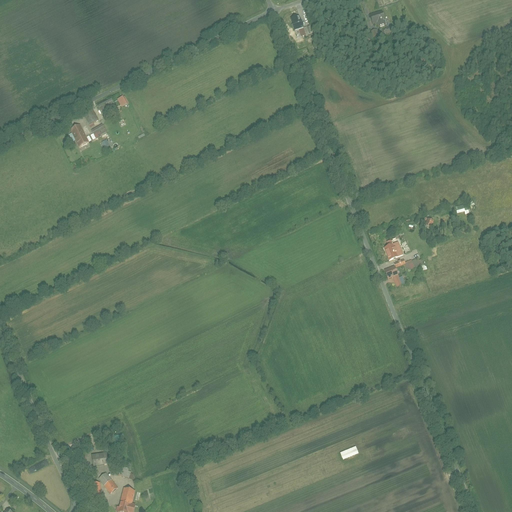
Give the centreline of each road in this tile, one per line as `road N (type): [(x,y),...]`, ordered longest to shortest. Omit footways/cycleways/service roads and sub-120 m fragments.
road 1 (unclassified): [(297,75),(475,511)]
road 2 (unclassified): [(0,145),(272,11)]
road 3 (unclassified): [(0,332),(74,511)]
